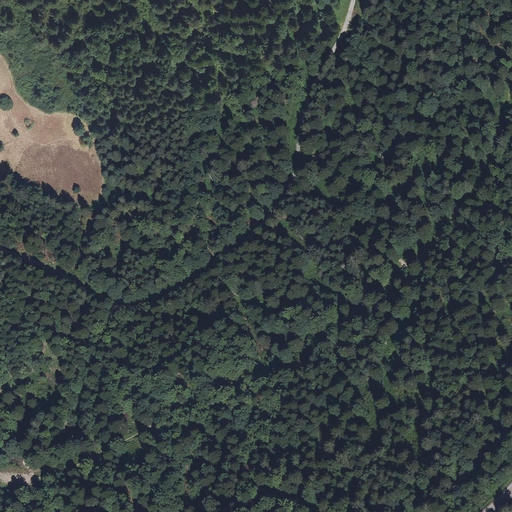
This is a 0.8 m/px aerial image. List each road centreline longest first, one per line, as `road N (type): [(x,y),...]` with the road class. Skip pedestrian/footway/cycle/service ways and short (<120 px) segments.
road 1 (track): [(0,474),(66,470),(222,385),(303,360),(482,195),(511,88)]
road 2 (track): [(0,250),(131,305),(185,285),(237,249),(294,177),(306,102),(355,0)]
